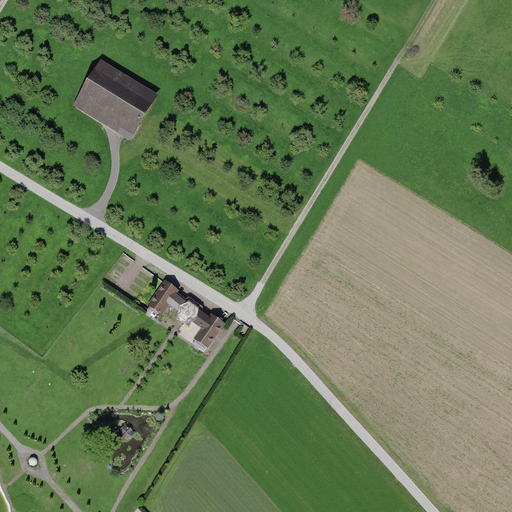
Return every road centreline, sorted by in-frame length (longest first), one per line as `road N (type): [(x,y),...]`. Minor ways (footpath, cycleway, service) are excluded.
road 1 (residential): [(0,164),(266,330),(434,511)]
road 2 (track): [(440,0),(243,313)]
road 3 (track): [(117,511),(176,406),(243,313)]
road 4 (track): [(176,406),(93,411),(33,462)]
